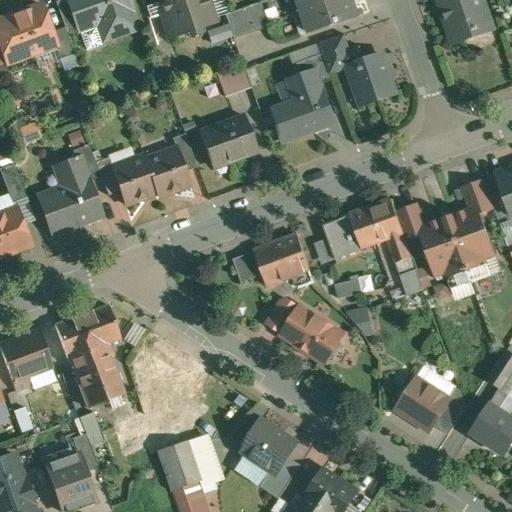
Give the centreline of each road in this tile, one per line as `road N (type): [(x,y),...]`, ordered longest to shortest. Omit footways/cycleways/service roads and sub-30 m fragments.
road 1 (residential): [(115,262),(163,309),(468,511)]
road 2 (residential): [(115,262),(448,142)]
road 3 (residential): [(398,0),(448,142)]
road 4 (residential): [(0,305),(115,262)]
